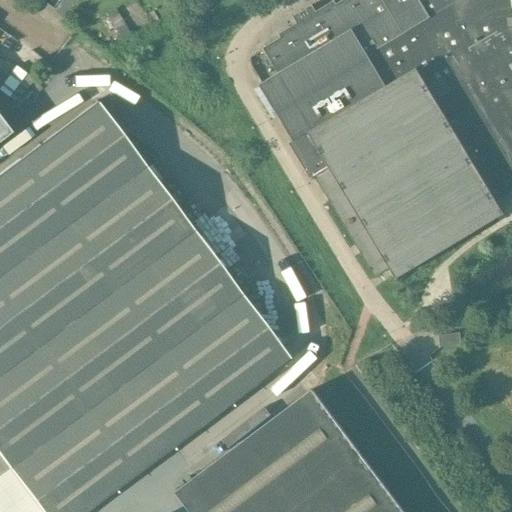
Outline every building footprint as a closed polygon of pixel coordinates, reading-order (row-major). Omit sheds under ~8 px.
[(429,18),(418,0),(343,0),(338,4),(336,0),(317,11),(313,5),(293,16),(298,23),(279,34),(281,38),(263,49),(278,74),(260,85),(293,141),(289,143),(310,179),(315,176),(314,176),(329,167),(308,133),(385,86),(367,55),(429,18)] [(511,0),(418,0),(429,18),(367,55),(385,86),(308,133),(329,167),(314,176),(315,176),(375,277),(390,268),(396,279),(505,214),(497,202),(511,193),(511,0)] [(126,27),(116,32),(121,41),(130,36),(126,27)] [(4,62),(0,59),(0,86),(14,67),(5,60),(4,62)] [(0,91),(8,97),(25,74),(14,66),(14,67),(0,86),(0,91)] [(16,103),(33,79),(25,74),(8,97),(16,103)] [(96,102),(0,173),(0,455),(42,511),(83,511),(288,359),(96,102)] [(441,348),(462,344),(460,333),(439,336),(441,348)] [(176,492),(191,511),(403,511),(312,390),(176,492)]
